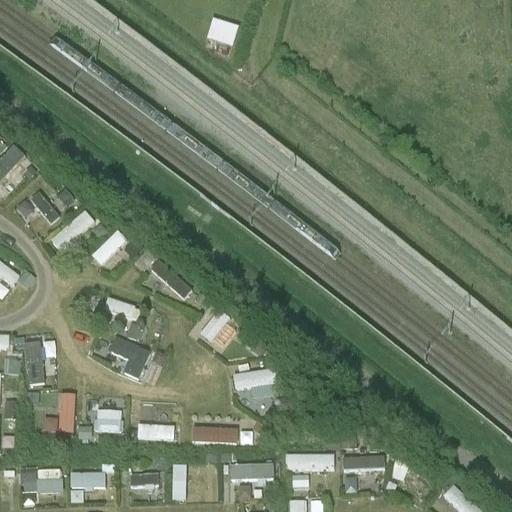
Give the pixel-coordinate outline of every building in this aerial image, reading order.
[(234,48),(240,29),(213,21),(207,40),(234,48)] [(0,195),(4,199),(17,186),(7,176),(15,167),(5,158),(0,163),(0,195)] [(52,226),(61,218),(39,194),(30,202),(52,226)] [(50,240),(59,253),(94,229),(86,217),(50,240)] [(117,236),(93,259),(101,268),(125,246),(117,236)] [(0,263),(0,279),(13,288),(20,277),(0,263)] [(92,295),(86,312),(133,328),(139,311),(92,295)] [(203,316),(194,338),(224,350),(233,328),(203,316)] [(0,336),(0,350),(10,350),(10,337),(0,336)] [(129,360),(124,377),(143,381),(151,352),(113,342),(109,355),(129,360)] [(42,345),(26,346),(28,387),(44,387),(42,345)] [(253,401),(274,399),(273,386),(279,385),(278,372),(234,376),(235,392),(252,390),(253,401)] [(59,433),(75,433),(76,396),(60,396),(59,433)] [(95,434),(122,435),(123,413),(96,412),(95,434)] [(172,426),(172,414),(156,414),(155,425),(172,426)] [(59,434),(60,421),(45,420),(45,434),(59,434)] [(139,426),(138,441),(175,443),(175,428),(139,426)] [(193,431),(193,446),(239,446),(239,430),(193,431)] [(334,473),(335,458),(288,457),(288,472),(334,473)] [(343,460),(343,473),(385,472),(384,459),(343,460)] [(273,467),(230,468),(231,483),(274,482),(273,467)] [(63,495),(63,472),(37,473),(38,496),(63,495)] [(174,473),(174,486),(207,486),(207,473),(174,473)] [(147,504),(159,503),(157,475),(131,476),(131,488),(146,487),(147,504)] [(71,476),(71,491),(106,491),(106,476),(71,476)] [(309,489),(308,478),(293,479),(294,490),(309,489)] [(0,482),(0,495),(9,495),(9,483),(0,482)] [(479,511),(455,487),(444,497),(458,511),(479,511)] [(30,506),(51,505),(51,496),(30,497),(30,506)] [(291,503),(290,511),(307,511),(308,503),(291,503)] [(310,511),(324,511),(324,503),(311,503),(310,511)]
